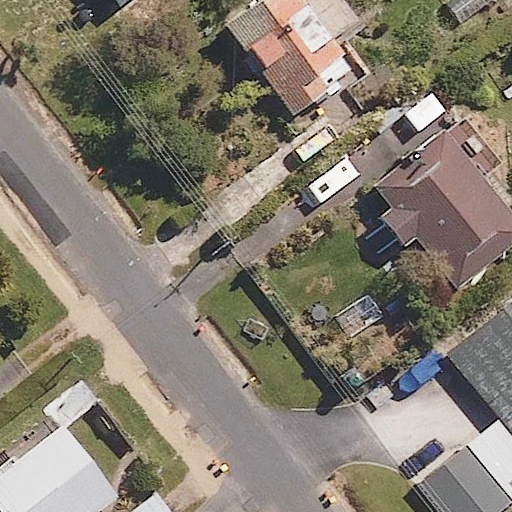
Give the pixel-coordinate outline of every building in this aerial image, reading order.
[(86,5),(82,0),(47,0),(63,22),(86,5)] [(350,23),(332,0),(254,0),(220,26),(290,118),(352,71),(328,40),(350,23)] [(403,165),(369,192),(383,210),(375,216),(441,298),(511,240),(511,226),(475,181),(493,167),(456,121),(433,92),(379,136),(403,165)] [(511,298),(443,355),(498,420),(416,488),(436,511),(496,511),(511,499),(511,298)] [(0,511),(93,511),(112,498),(57,429),(0,474),(0,511)] [(164,511),(151,496),(131,511),(164,511)]
